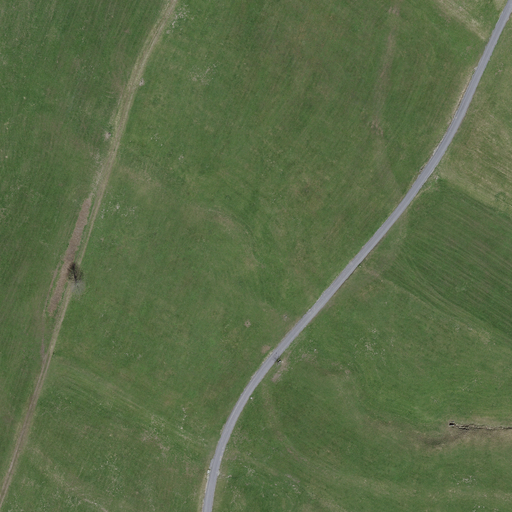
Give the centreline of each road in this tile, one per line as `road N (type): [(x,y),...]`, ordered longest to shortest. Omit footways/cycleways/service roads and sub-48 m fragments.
road 1 (track): [(511,0),(443,148),(405,206),(246,396),(223,441),(207,511)]
road 2 (track): [(0,499),(169,0)]
